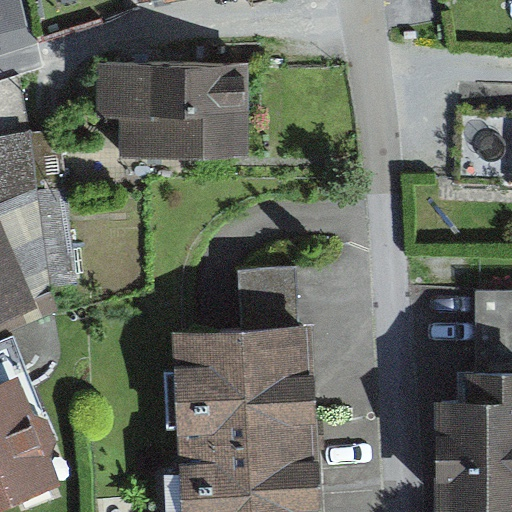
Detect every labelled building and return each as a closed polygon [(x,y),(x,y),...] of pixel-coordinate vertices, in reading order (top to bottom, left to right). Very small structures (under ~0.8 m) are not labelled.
[(0,51),(10,49),(0,2),(0,51)] [(278,57),(199,61),(203,188),(283,186),(278,57)] [(203,188),(199,61),(127,63),(132,190),(203,188)] [(0,340),(52,321),(7,204),(0,206),(0,340)] [(511,294),(506,294),(501,370),(511,370),(511,294)] [(176,338),(183,511),(313,511),(306,332),(176,338)] [(499,397),(453,394),(444,511),(511,511),(511,370),(501,370),(499,397)] [(51,386),(0,401),(0,511),(50,511),(86,501),(51,386)]
